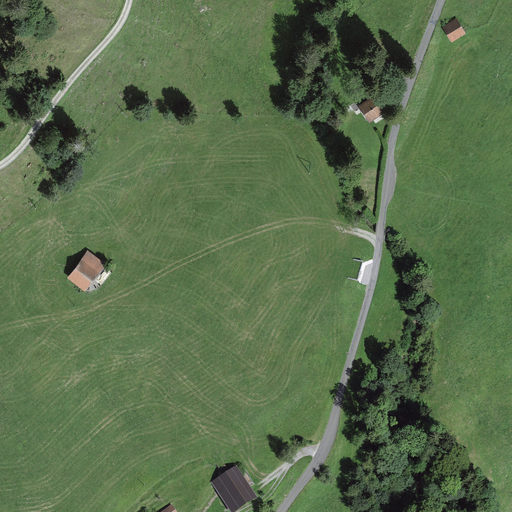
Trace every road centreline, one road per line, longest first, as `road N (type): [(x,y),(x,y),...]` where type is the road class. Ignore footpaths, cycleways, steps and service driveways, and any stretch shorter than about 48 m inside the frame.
road 1 (unclassified): [(280,511),(334,420),(370,284),(394,130),(441,0)]
road 2 (track): [(129,0),(118,25),(0,165)]
